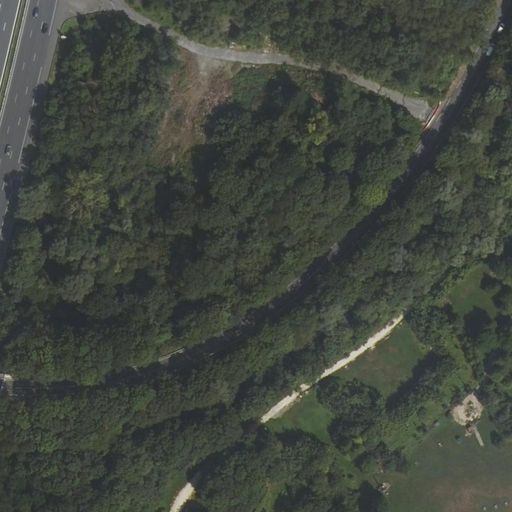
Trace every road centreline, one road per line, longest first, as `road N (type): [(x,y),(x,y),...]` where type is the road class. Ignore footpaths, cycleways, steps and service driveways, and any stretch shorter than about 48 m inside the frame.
road 1 (tertiary): [(509,0),(442,124),(398,186),(353,238),(253,320),(156,369),(92,386),(2,387)]
road 2 (motorway): [(0,166),(42,0)]
